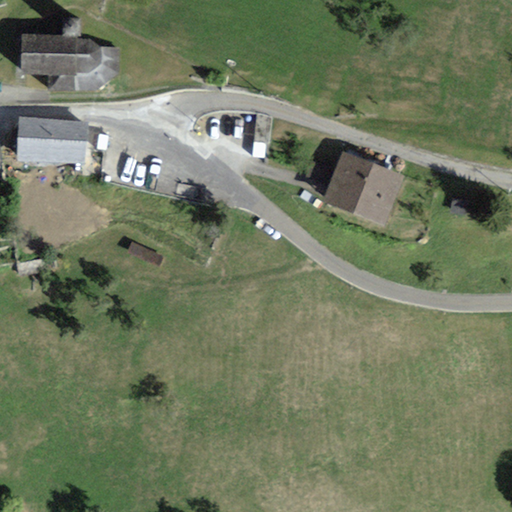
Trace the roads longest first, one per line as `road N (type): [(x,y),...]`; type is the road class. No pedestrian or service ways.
road 1 (tertiary): [(121,117),(207,166),(364,283),(448,303),(511,302)]
road 2 (residential): [(121,117),(236,102),(511,181)]
road 3 (residential): [(0,112),(121,117)]
